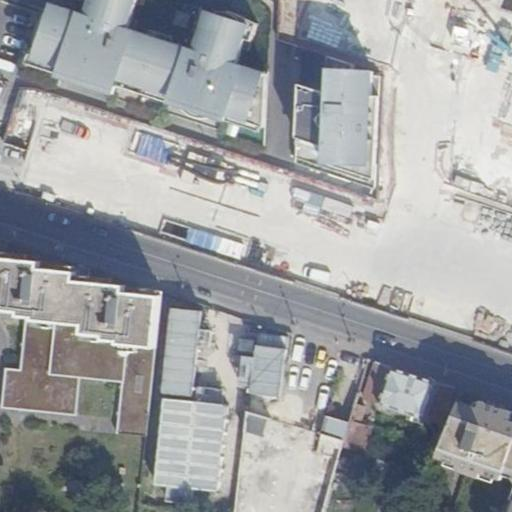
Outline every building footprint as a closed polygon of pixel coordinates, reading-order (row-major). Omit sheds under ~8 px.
[(94,0),(90,14),(57,3),(54,12),(43,9),(22,73),(60,85),(63,77),(116,94),(113,103),(170,121),(172,114),(224,131),(222,139),(267,153),(268,128),(271,83),(238,73),(241,64),(246,49),(253,51),(261,28),(205,11),(198,33),(204,35),(199,50),(133,28),(141,4),(147,6),(149,0),(94,0)] [(54,12),(57,3),(47,0),(46,0),(43,9),(54,12)] [(301,164),(345,178),(380,189),(385,81),(379,79),(379,75),(359,68),(361,63),(350,58),(338,53),(326,91),(321,90),(315,109),(304,106),(304,110),(301,164)] [(272,74),(241,64),(238,73),(271,83),(272,74)] [(315,109),(321,90),(305,85),(304,106),(315,109)] [(39,142),(35,100),(11,103),(15,144),(39,142)] [(0,261),(0,315),(20,318),(19,323),(28,324),(24,367),(10,365),(5,405),(86,414),(90,375),(125,379),(119,431),(151,435),(154,408),(159,357),(161,343),(165,300),(129,296),(129,291),(77,283),(78,277),(42,273),(42,267),(0,261)] [(251,393),(292,395),(295,334),(254,332),(251,393)] [(445,387),(378,365),(366,402),(427,421),(425,427),(431,429),(434,424),(445,428),(458,391),(445,387)] [(511,511),(511,413),(485,403),(483,411),(464,405),(454,430),(441,460),(511,485),(511,511)] [(358,411),(353,426),(346,450),(365,456),(373,430),(362,426),(366,414),(358,411)] [(326,436),(250,414),(238,511),(328,511),(346,450),(353,426),(330,420),(326,436)]
